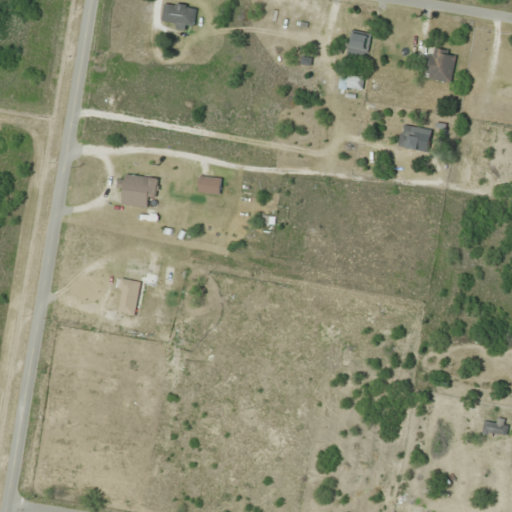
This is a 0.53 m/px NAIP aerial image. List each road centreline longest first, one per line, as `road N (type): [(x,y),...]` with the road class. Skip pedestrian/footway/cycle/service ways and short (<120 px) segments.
road 1 (residential): [(9,511),(95,0)]
road 2 (residential): [(511,204),(450,186),(128,148),(70,149)]
